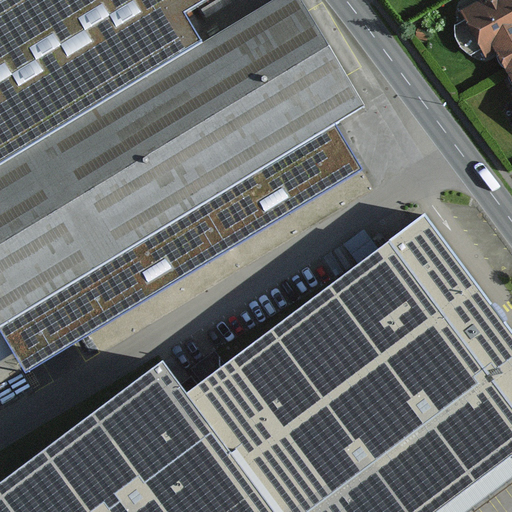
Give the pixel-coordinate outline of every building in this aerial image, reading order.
[(8,0),(0,5),(0,169),(160,75),(143,46),(220,0),(8,0)] [(0,169),(0,325),(359,113),(291,0),(285,0),(160,75),(0,169)] [(511,0),(488,0),(464,13),(483,50),(490,47),(511,86),(511,101),(510,103),(511,105),(511,0)] [(511,348),(417,223),(381,250),(511,423),(511,348)] [(430,511),(511,451),(511,423),(381,250),(179,402),(262,511),(430,511)] [(262,511),(179,402),(153,368),(0,483),(0,511),(262,511)]
